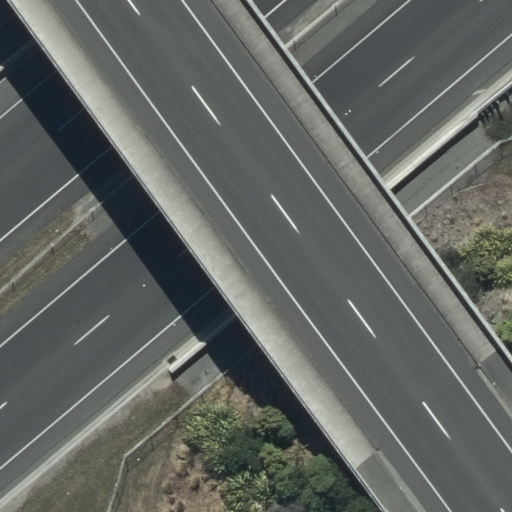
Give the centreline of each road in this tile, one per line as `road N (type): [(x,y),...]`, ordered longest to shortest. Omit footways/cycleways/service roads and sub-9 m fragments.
road 1 (tertiary): [(502,511),(127,0)]
road 2 (motorway): [(480,0),(0,404)]
road 3 (motorway): [(0,183),(216,0)]
